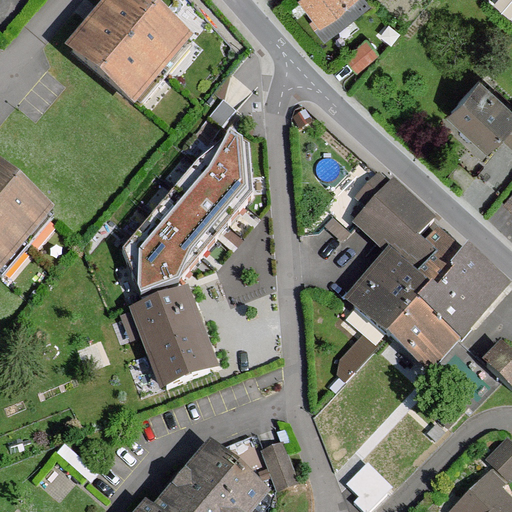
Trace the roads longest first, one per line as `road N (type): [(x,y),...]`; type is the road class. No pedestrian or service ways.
road 1 (residential): [(330,511),(298,401),(279,111),(298,70)]
road 2 (residential): [(298,70),(511,267)]
